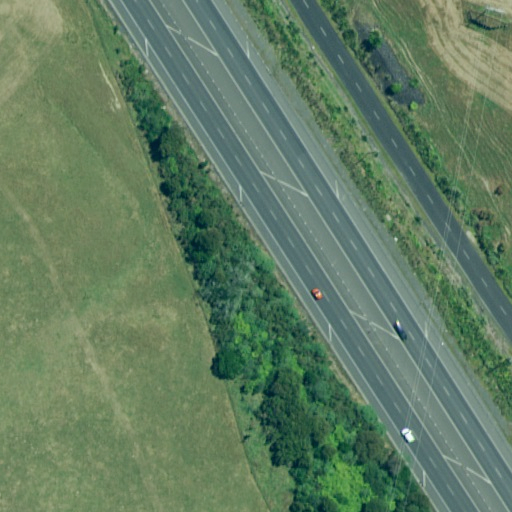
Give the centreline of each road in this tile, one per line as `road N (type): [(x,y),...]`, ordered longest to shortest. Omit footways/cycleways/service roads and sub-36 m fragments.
road 1 (motorway): [(461,511),(135,0)]
road 2 (motorway): [(207,0),(276,126),(511,502)]
road 3 (unclassified): [(303,0),(511,329)]
